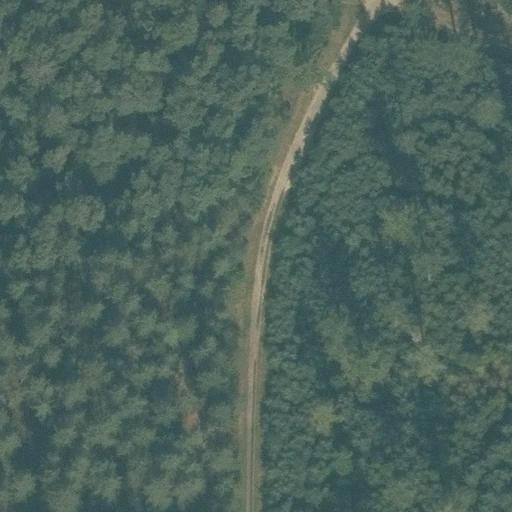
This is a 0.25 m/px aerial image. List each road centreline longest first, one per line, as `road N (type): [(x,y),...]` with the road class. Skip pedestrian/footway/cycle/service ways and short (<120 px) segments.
road 1 (track): [(380,0),(289,166),(263,260),(251,511)]
road 2 (track): [(511,43),(380,0)]
